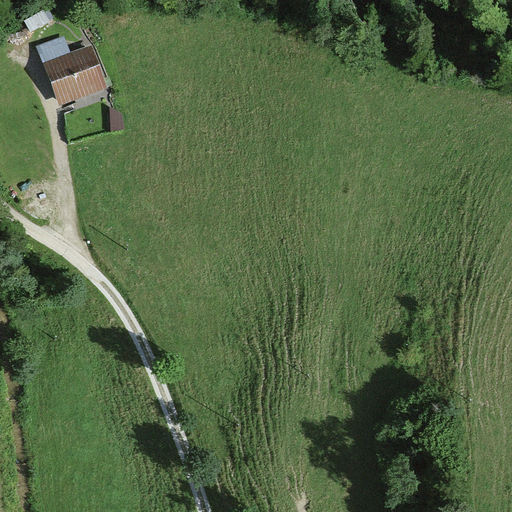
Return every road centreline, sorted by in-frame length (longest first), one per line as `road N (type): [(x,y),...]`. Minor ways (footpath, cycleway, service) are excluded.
road 1 (track): [(0,205),(60,241),(129,322),(204,511)]
road 2 (track): [(60,241),(66,195),(58,134),(32,60)]
